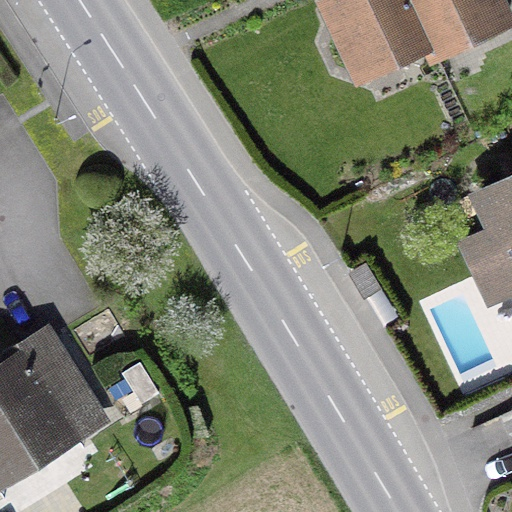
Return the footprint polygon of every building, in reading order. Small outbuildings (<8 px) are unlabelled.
[(327,0),(322,3),(357,79),(427,46),(405,0),(327,0)] [(490,0),(405,0),(427,46),(433,57),(503,25),(490,0)] [(511,178),(477,195),(511,269),(511,178)] [(377,290),(361,264),(349,272),(364,297),(377,290)] [(70,435),(97,418),(48,338),(0,368),(0,464),(63,424),(70,435)]
